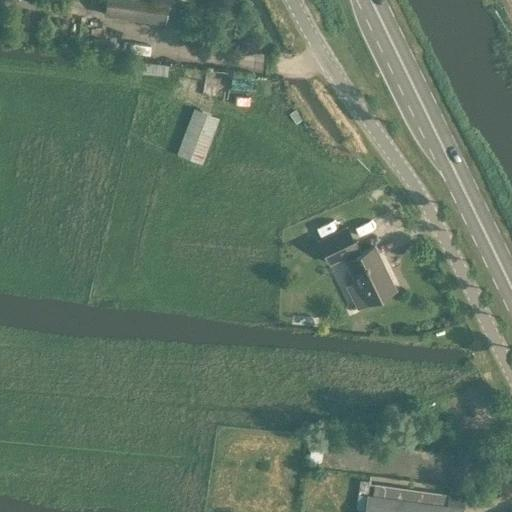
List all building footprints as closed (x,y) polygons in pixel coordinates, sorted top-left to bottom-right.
[(170,3),(147,0),(110,0),(108,20),(135,24),(166,28),(170,3)] [(284,86),(285,72),(262,70),(262,85),(284,86)] [(203,169),(220,124),(195,114),(178,160),(203,169)] [(327,223),(341,226),(344,213),(330,211),(327,223)] [(360,220),(361,230),(377,228),(376,218),(360,220)] [(320,247),(331,270),(346,264),(358,288),(350,293),(361,315),(399,296),(377,253),(361,261),(348,233),(320,247)] [(453,491),(467,493),(468,481),(472,481),(474,471),(470,471),(471,459),(457,457),(456,469),(452,469),(451,479),(455,479),(453,491)] [(511,511),(511,486),(486,498),(492,511),(511,511)] [(465,511),(467,496),(451,494),(451,501),(376,491),(375,501),(368,500),(366,511),(465,511)]
